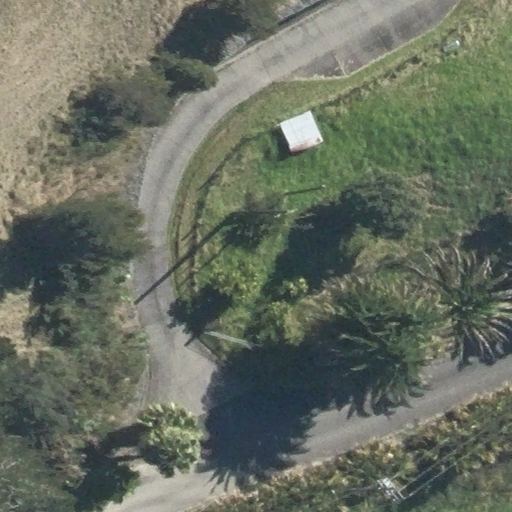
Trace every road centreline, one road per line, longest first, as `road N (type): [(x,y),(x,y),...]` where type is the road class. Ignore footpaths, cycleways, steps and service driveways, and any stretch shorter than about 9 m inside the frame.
road 1 (track): [(218,470),(146,296),(166,164),(212,102),(297,43),(390,0)]
road 2 (unclassified): [(132,511),(218,470),(511,363)]
